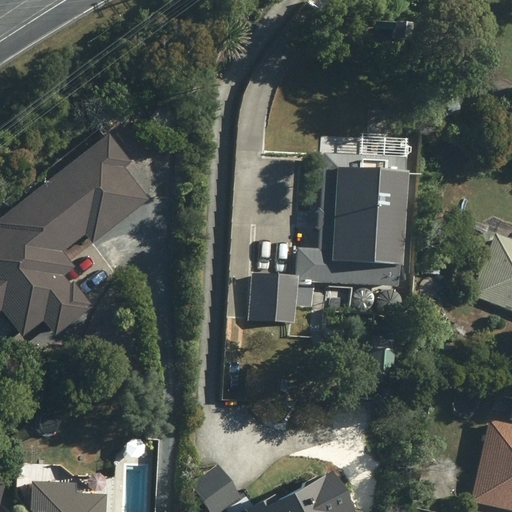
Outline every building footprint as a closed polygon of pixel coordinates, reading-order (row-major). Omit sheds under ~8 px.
[(102,135),(0,212),(0,310),(18,334),(39,317),(51,333),(86,306),(69,282),(65,285),(57,274),(67,267),(54,250),(80,231),(87,239),(140,198),(116,166),(122,161),(102,135)] [(337,167),(330,259),(400,265),(408,172),(337,167)] [(511,239),(494,233),(470,294),(511,309),(511,239)] [(511,424),(487,419),(470,500),(511,509),(511,424)] [(190,484),(210,511),(217,511),(240,496),(218,465),(190,484)] [(245,511),(351,511),(329,469),(274,499),(271,493),(244,508),(245,511)] [(102,511),(103,495),(72,493),(73,483),(31,480),(28,511),(102,511)]
